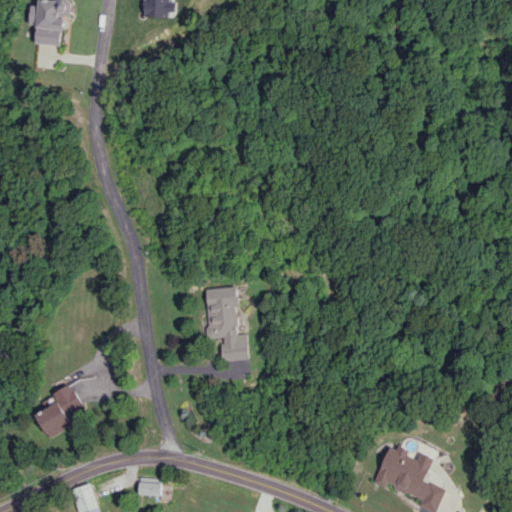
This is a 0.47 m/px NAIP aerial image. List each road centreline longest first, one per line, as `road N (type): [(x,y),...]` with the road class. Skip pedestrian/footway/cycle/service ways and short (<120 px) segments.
road 1 (residential): [(170,461),(124,221),(96,157),(92,124),(111,0)]
road 2 (residential): [(332,511),(271,485),(170,461),(140,461),(16,511)]
